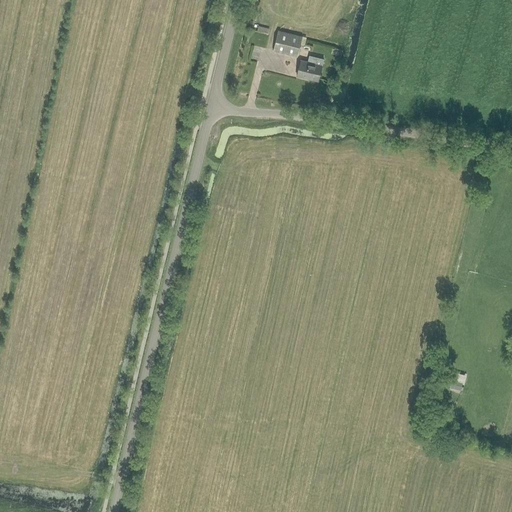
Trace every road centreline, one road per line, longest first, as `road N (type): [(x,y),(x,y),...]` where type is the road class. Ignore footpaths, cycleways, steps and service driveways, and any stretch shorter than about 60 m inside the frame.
road 1 (tertiary): [(113,511),(211,108)]
road 2 (unclassified): [(511,148),(211,108)]
